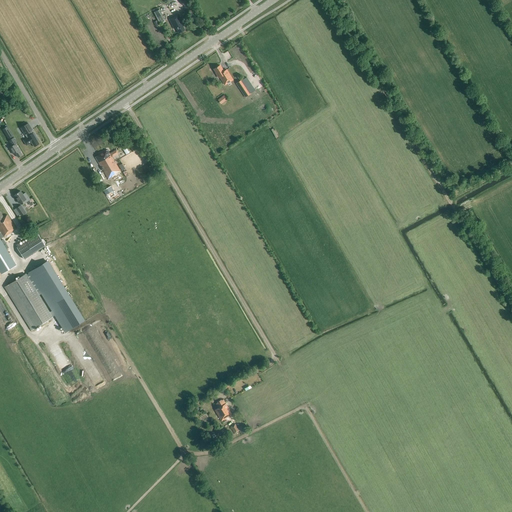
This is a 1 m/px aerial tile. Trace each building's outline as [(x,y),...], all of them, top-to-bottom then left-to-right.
[(154,12),(156,15),(158,22),(164,19),(160,10),(154,12)] [(179,33),(184,30),(182,25),(183,24),(178,15),(169,19),(174,29),(176,27),(179,33)] [(218,76),(219,78),(220,77),(225,85),(233,80),(227,70),(224,72),(220,65),(214,69),(218,76)] [(242,80),(237,84),(241,90),(246,98),(251,94),(242,80)] [(219,103),(227,99),(224,95),(217,98),(219,103)] [(28,123),(20,128),(25,135),(27,137),(27,138),(23,141),(27,146),(31,143),(34,147),(39,144),(36,139),(37,139),(33,133),(33,134),(31,131),(32,130),(28,123)] [(7,127),(2,130),(8,139),(13,136),(7,127)] [(14,138),(9,141),(12,146),(9,148),(13,154),(15,153),(18,157),(22,155),(20,152),(21,151),(18,147),(17,147),(16,144),(17,143),(14,138)] [(108,179),(121,172),(112,157),(117,153),(116,150),(110,154),(108,150),(95,157),(108,179)] [(114,191),(111,185),(104,190),(107,195),(114,191)] [(25,193),(23,194),(20,191),(14,195),(20,204),(22,202),(24,204),(30,200),(25,193)] [(25,213),(20,206),(16,208),(21,216),(25,213)] [(0,239),(16,229),(7,215),(4,217),(0,211),(0,269),(2,273),(16,265),(0,239)] [(16,245),(24,259),(46,246),(39,234),(20,245),(19,243),(16,245)] [(18,279),(5,287),(31,331),(52,318),(53,317),(54,316),(65,333),(81,323),(85,321),(48,261),(44,263),(26,274),(18,279)] [(221,421),(232,414),(223,399),(221,400),(217,402),(217,403),(216,404),(218,408),(215,410),(221,421)] [(234,434),(239,431),(235,424),(231,427),(234,434)] [(242,435),(247,432),(243,425),(238,427),(242,435)]
